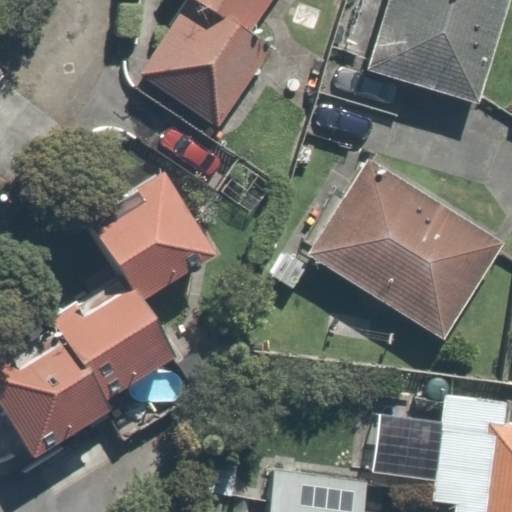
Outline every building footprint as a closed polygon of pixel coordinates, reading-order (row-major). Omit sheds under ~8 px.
[(167,0),(132,72),(229,120),(273,28),(256,20),(265,0),(167,0)] [(362,0),(344,60),(466,99),(496,0),(362,0)] [(494,238),(354,152),(292,252),(432,338),(494,238)] [(195,242),(139,164),(62,219),(94,263),(19,317),(29,330),(0,351),(0,428),(14,448),(167,338),(131,288),(195,242)] [(439,497),(437,511),(511,511),(511,421),(495,420),(498,389),(434,382),(421,495),(439,497)] [(351,511),(357,465),(264,452),(255,511),(351,511)]
